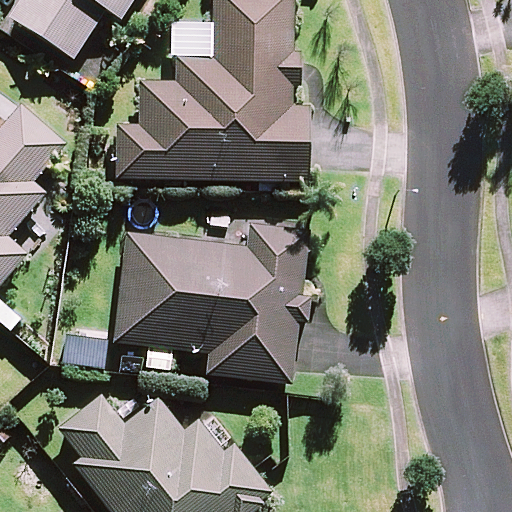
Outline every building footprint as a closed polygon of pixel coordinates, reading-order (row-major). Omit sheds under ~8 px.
[(73,58),(104,8),(91,0),(21,0),(10,18),(73,58)] [(91,0),(104,8),(121,19),(133,0),(91,0)] [(300,55),(291,54),(291,0),(212,0),(212,59),(175,58),(175,84),(140,84),(139,129),(115,128),(114,178),(306,181),(307,107),(290,107),(291,86),(300,86),(300,55)] [(64,145),(18,105),(0,125),(0,281),(25,254),(6,237),(45,193),(32,181),(64,145)] [(309,294),(302,294),(309,229),(248,222),(246,245),(125,232),(113,342),(206,352),(204,374),(291,384),(298,323),(306,324),(309,294)] [(202,366),(140,362),(138,392),(200,395),(202,366)] [(79,457),(72,463),(110,511),(253,511),(265,503),(262,500),(272,492),(253,468),(233,443),(223,451),(197,418),(182,430),(156,397),(123,423),(100,394),(56,428),(79,457)]
